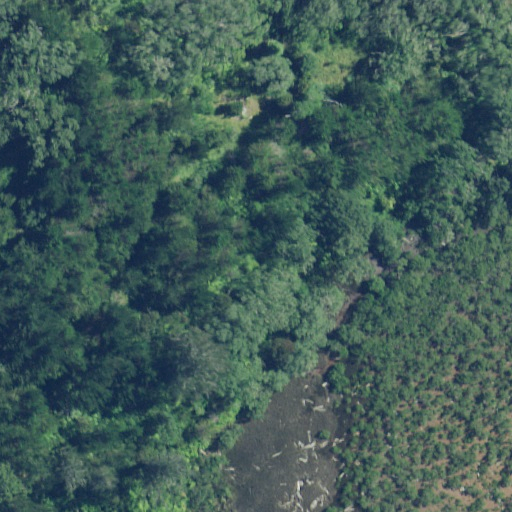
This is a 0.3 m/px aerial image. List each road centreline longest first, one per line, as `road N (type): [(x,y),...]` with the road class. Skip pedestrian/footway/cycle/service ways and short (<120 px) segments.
road 1 (track): [(0,393),(47,382),(84,298),(166,163),(193,140),(271,112),(266,77),(249,74),(148,101),(67,159),(47,192),(0,226)]
road 2 (track): [(511,143),(370,241),(314,324),(278,335),(185,429),(96,451),(45,475),(0,471)]
